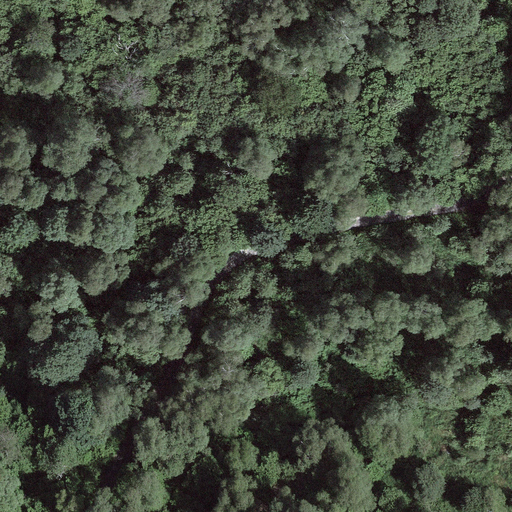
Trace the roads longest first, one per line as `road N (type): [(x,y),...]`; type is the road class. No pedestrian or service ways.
road 1 (track): [(511,179),(432,209),(275,235),(217,269),(99,511)]
road 2 (track): [(136,436),(239,353),(296,331),(370,321),(511,340)]
